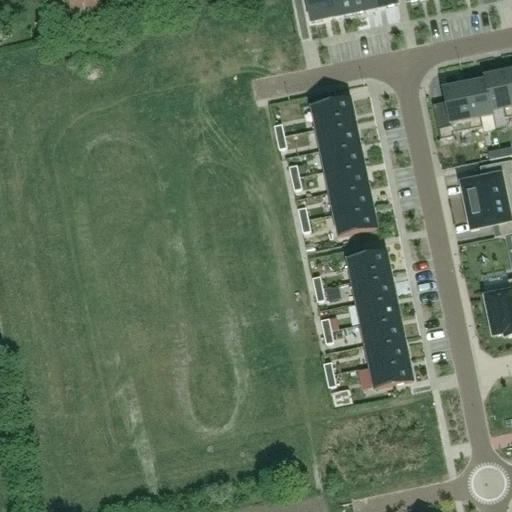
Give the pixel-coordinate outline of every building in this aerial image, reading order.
[(68,0),(74,29),(105,23),(100,0),(68,0)] [(306,0),(312,25),(334,21),(329,0),(306,0)] [(329,0),(334,21),(355,16),(351,0),(329,0)] [(376,12),(373,0),(351,0),(355,16),(376,12)] [(373,0),(376,12),(398,7),(396,0),(373,0)] [(511,107),(505,75),(485,79),(493,118),(494,118),(493,114),(504,111),(506,121),(511,119),(511,107)] [(481,120),(493,118),(485,79),(484,79),(485,83),(464,87),(473,132),(483,130),(481,120)] [(453,136),(473,132),(464,87),(443,92),(445,106),(434,108),(441,142),(454,140),(453,136)] [(313,111),(318,133),(355,125),(351,103),(313,111)] [(322,154),(360,147),(355,125),(318,133),(322,154)] [(283,127),(275,129),(277,141),(285,139),(283,127)] [(285,139),(277,141),(279,153),(287,151),(285,139)] [(326,176),(364,168),(360,147),(322,154),(326,176)] [(511,149),(500,152),(502,160),(511,158),(511,149)] [(488,155),(490,162),(502,160),(500,152),(488,155)] [(462,186),(467,209),(511,199),(511,185),(510,176),(511,175),(511,165),(511,163),(485,169),(488,181),(462,186)] [(297,168),(289,170),(292,182),(300,180),(297,168)] [(369,189),(364,168),(326,176),(331,197),(369,189)] [(300,180),(292,182),(294,194),(302,192),(300,180)] [(335,218),(373,210),(369,189),(331,197),(335,218)] [(511,199),(467,209),(466,209),(467,211),(472,233),(497,228),(500,239),(511,236),(511,199)] [(335,218),(340,240),(378,232),(373,210),(335,218)] [(306,211),(298,212),(301,224),(309,223),(306,211)] [(309,223),(301,224),(303,236),(311,234),(309,223)] [(348,263),(353,285),(391,277),(386,255),(348,263)] [(357,306),(395,298),(391,277),(353,285),(357,306)] [(313,281),(315,293),(323,291),(321,280),(313,281)] [(509,287),(484,292),(494,339),(505,336),(505,340),(511,338),(511,281),(508,283),(509,287)] [(323,291),(315,293),(318,305),(326,303),(323,291)] [(357,306),(362,327),(400,319),(395,298),(357,306)] [(362,327),(366,348),(404,340),(400,319),(362,327)] [(321,323),(321,324),(324,335),(332,334),(329,322),(321,323)] [(332,334),(324,335),(326,347),(334,346),(332,334)] [(404,340),(366,348),(371,369),(408,361),(404,340)] [(371,369),(375,391),(413,383),(408,361),(371,369)] [(332,366),(324,367),(326,379),(334,377),(332,366)] [(334,377),(326,379),(329,391),(337,389),(334,377)]
